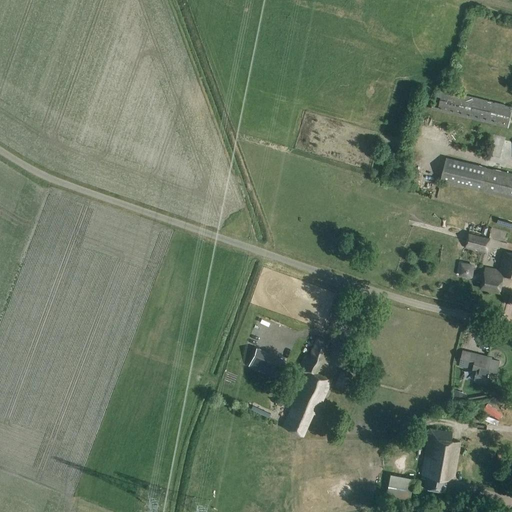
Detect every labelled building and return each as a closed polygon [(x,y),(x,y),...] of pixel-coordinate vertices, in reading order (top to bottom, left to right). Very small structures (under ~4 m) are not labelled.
[(509,128),(511,114),(511,107),(436,89),(431,109),(509,128)] [(511,198),(511,174),(447,159),(441,181),(511,198)] [(511,219),(503,217),(501,223),(511,226),(511,219)] [(487,254),(491,240),(469,235),(466,249),(487,254)] [(511,276),(511,253),(505,251),(500,271),(486,267),(481,288),(500,293),(504,275),(511,276)] [(465,262),(463,276),(482,277),(482,275),(476,275),(477,263),(465,262)] [(324,374),(323,377),(316,374),(330,343),(318,338),(311,354),(310,353),(307,359),(305,358),(299,371),(305,373),(291,406),(292,406),(283,428),(303,436),(312,413),(317,415),(333,378),(324,374)] [(496,377),(499,362),(488,359),(488,358),(463,352),(459,367),(473,370),(473,371),(476,371),(474,381),(486,384),(488,375),(496,377)] [(347,389),(353,375),(340,370),(335,384),(347,389)] [(465,394),(453,390),(454,403),(466,402),(465,394)] [(453,485),(460,442),(452,441),(453,433),(431,429),(423,479),(426,480),(425,488),(445,492),(447,484),(453,485)] [(391,450),(410,442),(407,433),(388,441),(391,450)] [(414,494),(418,478),(396,473),(392,489),(414,494)]
